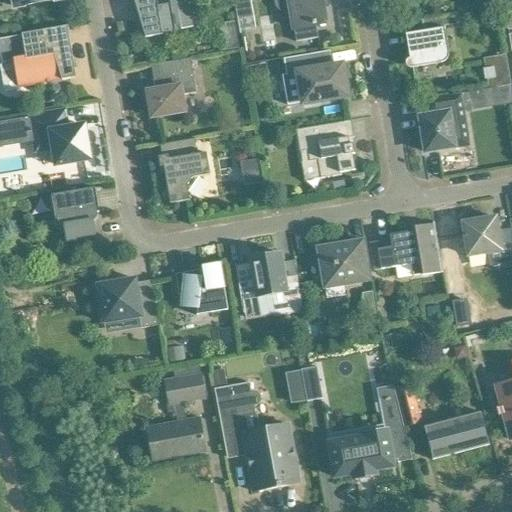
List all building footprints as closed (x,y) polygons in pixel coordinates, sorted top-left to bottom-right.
[(193,28),(188,0),(131,0),(134,13),(137,12),(145,38),(163,36),(162,33),(193,28)] [(326,24),(321,0),(275,0),(276,5),(277,7),(278,9),(279,10),(280,11),(282,12),(283,12),(285,13),(287,13),(291,12),(296,42),(318,39),(318,37),(315,38),(313,26),(326,24)] [(511,8),(511,3),(511,0),(502,0),(504,10),(511,8)] [(448,54),(444,30),(445,29),(445,28),(444,28),(443,25),(457,23),(466,22),(465,12),(455,14),(422,19),(424,32),(405,36),(411,69),(441,64),(442,63),(444,63),(445,62),(446,61),(447,59),(448,58),(448,56),(448,54)] [(229,40),(222,41),(223,51),(239,48),(235,22),(225,24),(229,40)] [(69,61),(66,54),(71,53),(66,28),(0,39),(0,57),(1,65),(14,63),(18,88),(62,80),(62,81),(76,79),(73,60),(69,61)] [(326,69),(323,53),(283,60),(286,76),(282,77),(287,105),(303,102),(303,104),(347,96),(342,66),(326,69)] [(511,86),(506,56),(484,59),(489,89),(511,86)] [(196,94),(190,59),(151,66),(155,90),(147,92),(152,118),(185,113),(182,96),(196,94)] [(431,116),(419,118),(425,153),(469,146),(460,94),(429,100),(431,116)] [(90,160),(84,126),(67,129),(64,112),(30,118),(36,152),(53,149),(56,166),(90,160)] [(355,155),(353,145),(350,145),(349,139),(354,138),(351,121),(296,131),(300,153),(302,162),(301,162),(304,182),(314,181),(314,180),(321,179),(341,176),(341,174),(356,171),(353,155),(355,155)] [(210,176),(207,154),(197,155),(195,140),(160,146),(162,157),(158,158),(160,168),(164,167),(165,176),(162,177),(166,205),(170,204),(190,201),(188,186),(193,179),(210,176)] [(248,165),(250,190),(266,189),(263,164),(248,165)] [(99,213),(95,190),(101,189),(101,188),(45,197),(46,199),(51,198),(55,220),(57,220),(57,221),(58,223),(59,224),(59,225),(61,226),(62,226),(63,227),(64,227),(67,243),(95,238),(92,222),(94,221),(95,221),(95,220),(96,219),(97,218),(97,216),(97,215),(97,213),(99,213)] [(511,262),(511,236),(511,231),(498,233),(496,218),(462,224),(468,257),(487,254),(489,267),(511,262)] [(444,273),(436,228),(435,228),(390,236),(390,240),(369,244),(374,271),(395,268),(411,265),(413,277),(442,272),(442,273),(444,273)] [(371,282),(364,241),(317,249),(324,290),(371,282)] [(297,276),(284,278),(280,255),(275,255),(274,252),(255,255),(255,259),(250,260),(251,264),(236,266),(236,265),(235,265),(241,300),(242,300),(242,299),(256,296),(257,297),(272,295),(276,317),(303,312),(297,276)] [(228,311),(220,265),(201,268),(201,271),(175,275),(179,296),(182,296),(181,308),(197,309),(196,316),(228,311)] [(159,326),(152,283),(136,286),(135,279),(97,286),(104,324),(139,318),(141,329),(159,326)] [(317,367),(301,370),(306,402),(322,399),(317,367)] [(224,370),(213,372),(216,389),(227,387),(224,370)] [(205,452),(199,420),(187,422),(183,403),(206,399),(201,376),(166,382),(170,405),(175,404),(178,423),(147,429),(153,461),(205,452)] [(511,382),(495,387),(500,404),(495,405),(499,421),(504,420),(510,440),(511,439),(511,382)] [(299,484),(288,425),(244,433),(241,417),(256,415),(254,407),(256,407),(258,406),(260,404),(261,402),(261,401),(262,400),(262,399),(262,398),(262,397),(261,396),(261,395),(260,394),(259,393),(259,392),(257,391),(255,391),(253,391),(251,391),(250,383),(214,390),(227,457),(246,453),(254,492),(299,484)] [(395,398),(393,386),(376,389),(378,401),(385,400),(385,402),(390,401),(390,399),(395,398)] [(421,423),(412,388),(396,392),(405,427),(421,423)] [(489,446),(481,413),(424,427),(433,460),(489,446)] [(365,437),(328,444),(335,478),(354,474),(354,478),(375,475),(374,471),(393,467),(392,461),(397,460),(398,464),(411,461),(405,425),(402,426),(383,429),(384,432),(365,436),(365,437)]
